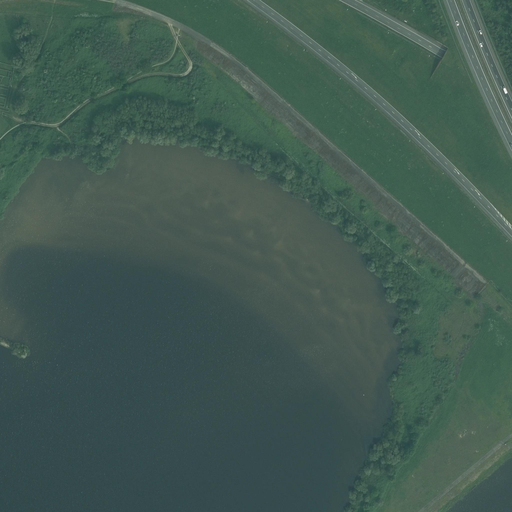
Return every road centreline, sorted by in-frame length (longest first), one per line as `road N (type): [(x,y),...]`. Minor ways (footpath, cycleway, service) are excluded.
road 1 (motorway): [(252,0),(395,114),(511,233)]
road 2 (motorway): [(511,103),(346,0)]
road 3 (motorway): [(450,0),(511,143)]
road 4 (track): [(170,21),(188,73),(120,85)]
road 5 (unclassified): [(511,435),(420,511)]
